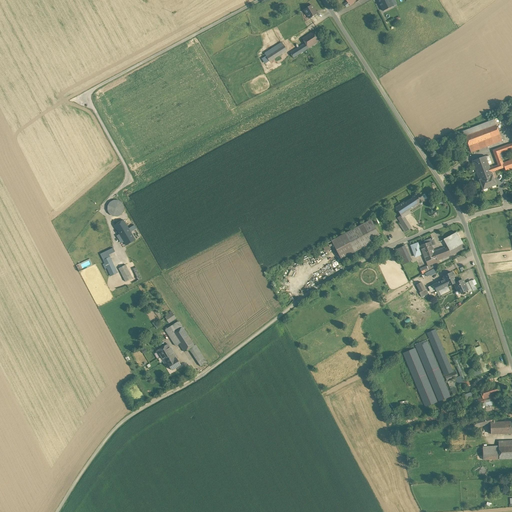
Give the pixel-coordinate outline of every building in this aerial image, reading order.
[(390,0),(378,0),(383,11),(394,6),(390,0)] [(312,5),(304,10),(310,19),(317,14),(312,5)] [(313,32),(302,39),(306,43),(309,48),(320,41),(313,32)] [(306,43),(297,49),(300,54),(309,48),(306,43)] [(276,50),(271,53),(275,58),(287,50),(284,45),(276,50)] [(274,47),(264,53),(266,56),(271,53),(276,50),(274,47)] [(271,53),(266,56),(270,61),(275,58),(271,53)] [(494,119),(463,131),(465,136),(496,124),(494,119)] [(496,124),(465,136),(469,146),(484,141),(500,135),(496,124)] [(500,135),(484,141),(486,147),(502,141),(500,135)] [(484,141),(469,146),(471,152),(473,152),(479,149),(486,147),(484,141)] [(498,165),(503,163),(501,159),(499,153),(503,152),(511,148),(511,143),(493,150),(498,165)] [(491,172),(490,168),(488,162),(486,156),(473,161),(478,176),(491,172)] [(511,159),(503,163),(504,167),(506,170),(511,168),(511,159)] [(503,163),(498,165),(490,168),(491,172),(504,167),(503,163)] [(478,176),(478,177),(479,179),(479,180),(483,188),(496,183),(491,172),(478,176)] [(425,200),(419,192),(413,197),(413,198),(411,199),(416,206),(425,200)] [(411,199),(405,203),(404,202),(396,208),(401,216),(403,215),(416,206),(411,199)] [(108,215),(122,215),(123,200),(109,200),(108,215)] [(402,223),(406,220),(403,215),(401,216),(398,217),(402,223)] [(124,220),(115,225),(120,234),(129,228),(130,232),(136,228),(134,225),(128,228),(124,220)] [(380,235),(371,220),(332,241),(334,245),(341,259),(372,242),(371,239),(380,235)] [(129,228),(120,234),(127,245),(135,240),(130,232),(129,228)] [(461,241),(457,232),(444,240),(448,248),(461,241)] [(433,238),(425,241),(426,244),(420,246),(422,252),(423,254),(434,251),(432,246),(435,245),(433,238)] [(448,248),(451,255),(465,247),(461,241),(448,248)] [(420,246),(419,246),(418,243),(411,246),(415,257),(422,254),(421,252),(422,252),(420,246)] [(411,261),(404,246),(396,250),(403,265),(411,261)] [(434,251),(423,254),(428,265),(428,266),(432,265),(438,262),(439,262),(439,260),(451,255),(448,248),(445,249),(444,247),(434,251)] [(117,273),(110,257),(105,259),(103,260),(111,276),(117,273)] [(90,260),(77,263),(78,269),(92,266),(90,260)] [(126,265),(119,268),(126,282),(132,278),(126,265)] [(432,265),(428,266),(428,265),(420,269),(422,274),(429,271),(429,270),(433,268),(432,265)] [(452,272),(443,276),(444,278),(442,278),(443,280),(441,281),(444,288),(448,286),(448,287),(454,284),(457,283),(456,282),(452,272)] [(465,283),(463,280),(456,282),(457,283),(454,284),(458,291),(460,290),(462,293),(467,290),(468,290),(465,283)] [(441,281),(433,285),(436,290),(437,292),(437,291),(439,295),(441,294),(439,290),(444,288),(441,281)] [(425,290),(421,282),(416,285),(420,292),(425,290)] [(469,282),(465,283),(468,290),(467,290),(468,293),(473,291),(469,282)] [(172,313),(165,317),(169,323),(176,318),(172,313)] [(179,321),(172,325),(176,331),(183,327),(179,321)] [(172,325),(165,330),(176,346),(179,344),(173,333),(176,331),(172,325)] [(195,345),(183,327),(176,331),(173,333),(179,344),(185,352),(189,349),(195,345)] [(452,370),(436,331),(428,335),(444,374),(452,370)] [(451,396),(427,340),(415,345),(438,401),(451,396)] [(195,345),(189,349),(197,360),(203,356),(196,344),(195,345)] [(168,345),(157,351),(164,362),(175,355),(168,345)] [(486,361),(480,347),(475,349),(481,363),(486,361)] [(437,402),(415,348),(403,353),(425,407),(437,402)] [(489,370),(486,361),(481,363),(475,349),(473,350),(482,373),(489,370)] [(470,350),(452,357),(462,382),(469,379),(465,371),(468,369),(467,367),(476,363),(470,350)] [(164,362),(166,365),(167,365),(168,364),(172,370),(181,365),(177,358),(175,355),(164,362)] [(203,356),(197,360),(201,366),(207,362),(203,356)] [(458,376),(456,372),(445,377),(447,380),(458,376)] [(461,391),(455,378),(447,381),(453,395),(461,391)] [(497,384),(480,390),(482,395),(483,399),(491,396),(500,393),(497,384)] [(486,407),(494,406),(491,396),(483,399),(478,400),(479,404),(485,402),(486,407)] [(490,422),(498,422),(498,420),(506,417),(504,412),(473,421),(475,428),(490,424),(490,422)] [(490,422),(490,424),(491,434),(506,433),(505,422),(498,422),(490,422)] [(499,446),(499,459),(511,458),(511,445),(508,446),(499,446)] [(499,446),(483,447),(483,460),(499,459),(499,446)]
